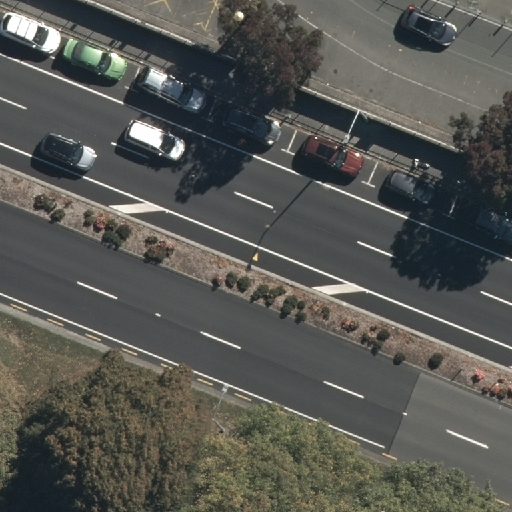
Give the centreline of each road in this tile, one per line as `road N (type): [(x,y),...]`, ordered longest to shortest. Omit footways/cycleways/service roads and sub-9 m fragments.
road 1 (secondary): [(511,453),(0,248)]
road 2 (secondary): [(0,96),(511,299)]
